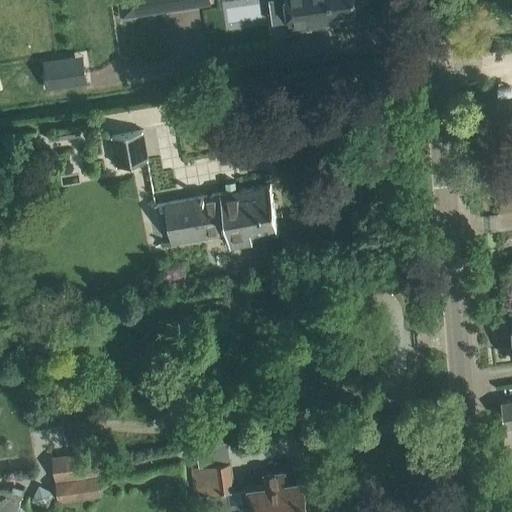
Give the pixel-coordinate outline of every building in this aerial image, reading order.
[(211,0),(119,0),(121,15),(212,2),(211,0)] [(286,0),(291,31),(336,24),(335,16),(357,13),(354,0),(286,0)] [(83,55),(43,61),(47,87),(86,81),(83,55)] [(144,130),(111,136),(116,166),(149,160),(149,158),(145,159),(140,132),(144,131),(144,130)] [(236,180),(226,181),(227,191),(237,190),(236,180)] [(280,233),(271,184),(167,203),(174,241),(229,231),(232,246),(253,242),(252,238),(280,233)] [(0,350),(12,349),(9,330),(0,330),(0,350)] [(511,399),(503,401),(507,426),(511,425),(511,399)] [(231,457),(193,462),(197,490),(235,485),(231,457)] [(311,504),(314,498),(313,496),(310,491),(307,491),(306,478),(286,481),(285,470),(265,473),(266,480),(241,483),(244,502),(248,501),(249,511),(310,511),(309,504),(311,504)] [(59,496),(99,490),(97,474),(57,480),(59,496)] [(0,511),(15,511),(18,505),(23,493),(18,492),(10,490),(3,489),(0,488),(0,511)]
